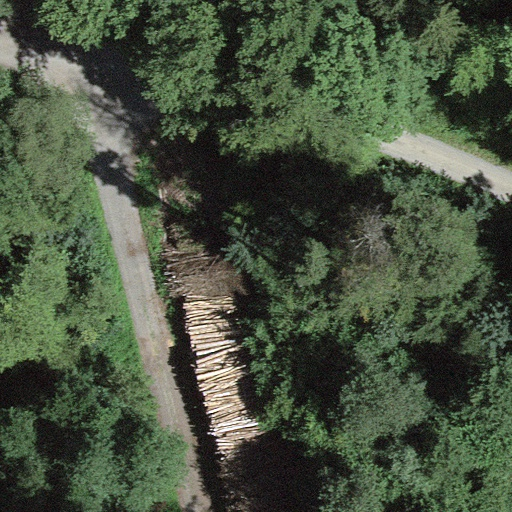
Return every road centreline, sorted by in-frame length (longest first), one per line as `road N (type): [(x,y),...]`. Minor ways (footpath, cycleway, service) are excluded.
road 1 (track): [(511,198),(292,99),(83,35),(0,30)]
road 2 (track): [(211,511),(168,326),(66,0)]
